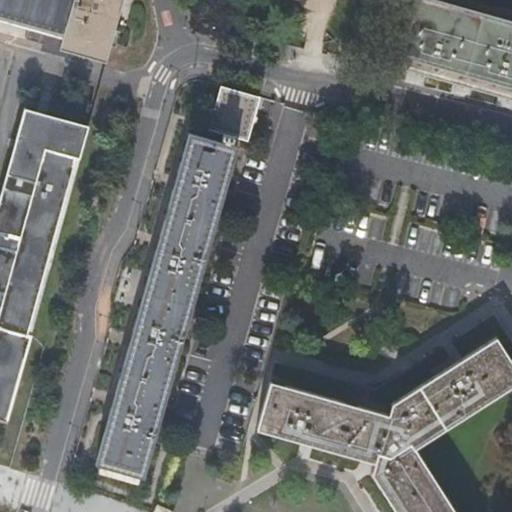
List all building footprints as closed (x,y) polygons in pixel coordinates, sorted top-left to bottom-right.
[(0,0),(0,21),(27,29),(24,40),(105,63),(122,0),(0,0)] [(369,4),(355,0),(336,0),(325,40),(356,50),(369,4)] [(511,23),(426,0),(414,0),(394,68),(511,101),(511,23)] [(210,124),(250,130),(260,95),(222,84),(210,124)] [(0,417),(6,419),(30,333),(26,332),(75,155),(79,156),(88,124),(24,106),(15,139),(25,141),(20,157),(11,155),(0,191),(0,194),(9,197),(5,213),(0,211),(0,417)] [(247,139),(250,130),(210,124),(209,128),(224,132),(222,138),(234,141),(236,135),(247,139)] [(237,146),(190,132),(97,462),(144,476),(237,146)] [(369,408),(271,381),(257,427),(355,455),(374,461),(372,471),(397,511),(455,511),(413,444),(511,383),(511,362),(497,337),(391,401),(389,412),(369,408)] [(153,511),(173,511),(174,510),(156,503),(153,511)]
